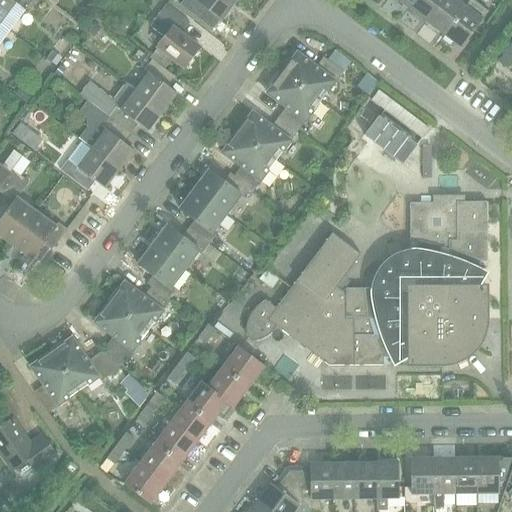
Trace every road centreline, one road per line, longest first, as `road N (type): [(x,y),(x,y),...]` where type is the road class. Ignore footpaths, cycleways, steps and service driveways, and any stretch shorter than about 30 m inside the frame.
road 1 (residential): [(291,0),(38,323),(0,312)]
road 2 (residential): [(207,511),(278,422),(511,418)]
road 3 (residential): [(511,144),(305,0)]
